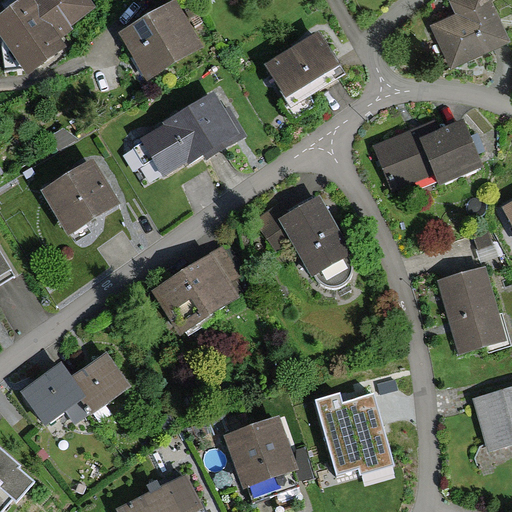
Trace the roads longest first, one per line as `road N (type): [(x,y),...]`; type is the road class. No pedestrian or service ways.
road 1 (residential): [(424,511),(427,428),(410,320),(374,225),(322,139)]
road 2 (residential): [(322,139),(0,365)]
road 3 (residential): [(511,108),(439,89),(387,91)]
